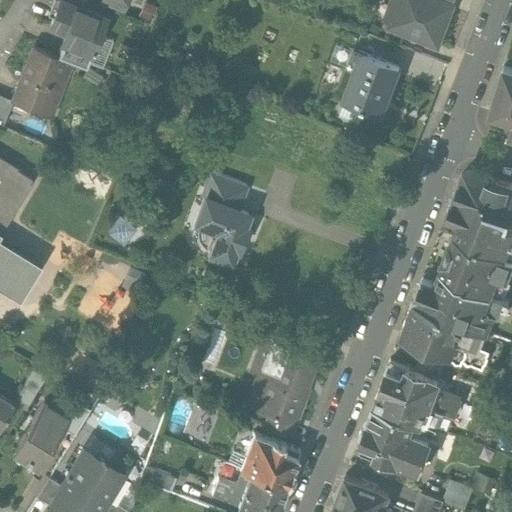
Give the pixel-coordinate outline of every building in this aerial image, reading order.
[(80,7),(61,0),(59,0),(49,26),(66,33),(58,51),(87,63),(105,17),(80,7)] [(125,0),(101,0),(100,3),(122,12),(127,1),(125,0)] [(436,0),(393,0),(388,14),(393,16),(391,23),(411,31),(409,35),(437,46),(452,6),(436,0)] [(57,56),(33,47),(12,100),(13,101),(49,115),(50,114),(49,113),(70,61),(57,56)] [(397,66),(354,50),(347,68),(355,71),(344,101),(367,110),(367,109),(379,113),(397,66)] [(87,63),(58,51),(57,56),(70,61),(85,66),(87,63)] [(511,70),(503,68),(489,113),(511,120),(511,126),(510,134),(511,134),(511,70)] [(12,100),(0,94),(0,124),(2,125),(13,101),(12,100)] [(70,154),(65,165),(76,170),(81,159),(70,154)] [(0,159),(0,286),(18,297),(38,264),(0,240),(0,229),(31,178),(0,159)] [(511,184),(468,171),(461,175),(454,194),(507,214),(505,219),(511,221),(511,184)] [(245,184),(211,172),(202,196),(205,197),(236,209),(245,184)] [(507,214),(454,194),(445,217),(458,222),(453,234),(503,254),(502,257),(511,260),(511,221),(505,219),(507,214)] [(236,209),(205,197),(203,202),(196,221),(201,223),(200,227),(199,233),(203,242),(208,245),(211,247),(209,253),(216,255),(229,260),(234,247),(237,248),(245,227),(242,225),(247,213),(236,209)] [(503,254),(453,234),(450,242),(448,242),(440,263),(441,264),(439,271),(464,281),(464,282),(499,296),(511,262),(511,260),(502,257),(503,254)] [(464,281),(439,271),(434,283),(423,278),(421,279),(420,281),(419,283),(417,287),(416,289),(416,291),(416,293),(413,301),(487,330),(494,311),(503,315),(509,300),(499,296),(464,282),(464,281)] [(413,301),(413,300),(399,335),(483,368),(490,350),(481,346),(487,330),(413,301)] [(320,352),(267,331),(251,371),(268,378),(256,408),(269,414),(270,413),(290,420),(309,373),(311,374),(320,352)] [(443,365),(421,357),(416,370),(438,378),(443,365)] [(416,370),(390,360),(373,403),(374,403),(413,418),(437,428),(444,411),(455,415),(461,398),(435,387),(438,378),(416,370)] [(35,362),(22,385),(35,393),(49,369),(35,362)] [(0,424),(13,402),(0,394),(0,424)] [(43,402),(14,449),(27,458),(24,463),(27,464),(30,459),(40,466),(65,426),(66,425),(70,418),(69,417),(43,402)] [(89,409),(78,402),(69,417),(70,418),(66,425),(76,431),(89,409)] [(413,418),(374,403),(366,424),(365,423),(361,434),(362,435),(361,438),(363,439),(361,446),(397,460),(398,459),(418,467),(423,454),(432,457),(439,442),(409,430),(413,418)] [(290,420),(270,413),(269,414),(265,425),(288,434),(293,421),(290,420)] [(270,437),(254,431),(245,454),(249,456),(245,468),(286,484),(300,448),(270,437)] [(108,463),(84,448),(69,472),(67,471),(65,474),(67,475),(67,476),(68,477),(64,484),(62,483),(61,484),(52,499),(53,499),(74,511),(96,511),(106,496),(120,474),(106,466),(108,463)] [(176,477),(147,466),(142,479),(171,490),(176,477)] [(245,468),(242,467),(235,483),(218,476),(212,492),(251,508),(250,510),(256,511),(275,511),(286,484),(245,468)] [(380,511),(388,493),(345,475),(330,511),(380,511)] [(61,484),(48,476),(36,496),(50,504),(53,499),(52,499),(61,484)] [(473,486),(451,478),(443,498),(465,507),(473,486)] [(437,511),(443,498),(422,490),(414,509),(420,511),(437,511)] [(127,511),(128,509),(106,496),(96,511),(127,511)]
